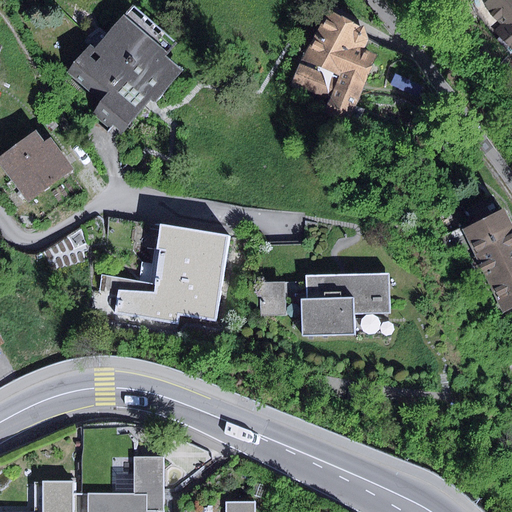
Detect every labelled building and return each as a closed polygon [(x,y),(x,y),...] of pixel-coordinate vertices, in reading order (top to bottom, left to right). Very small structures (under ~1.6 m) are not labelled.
[(511,23),(511,0),(483,0),(507,28),(511,23)] [(360,26),(323,9),(299,59),(339,76),(337,81),(299,64),(290,83),(328,99),(323,113),(350,124),(376,55),(364,48),(368,39),(364,26),(360,26)] [(87,48),(65,73),(99,102),(91,112),(120,136),(150,101),(155,104),(182,73),(165,58),(168,55),(123,17),(92,52),(87,48)] [(396,74),(390,85),(417,98),(423,87),(396,74)] [(458,128),(437,144),(447,158),(468,141),(458,128)] [(34,131),(0,155),(0,165),(27,203),(73,170),(49,138),(43,143),(34,131)] [(511,308),(511,223),(504,208),(462,228),(503,312),(511,308)] [(216,322),(229,237),(160,225),(157,248),(154,248),(149,283),(101,276),(99,291),(118,298),(116,316),(177,323),(178,314),(216,322)] [(389,314),(388,275),(342,276),(306,277),(306,301),(300,301),(301,338),(352,336),(352,315),(389,314)] [(286,317),(285,282),(260,283),(261,317),(286,317)] [(132,494),(88,494),(88,511),(158,511),(159,511),(164,511),(164,457),(132,457),(132,494)] [(74,511),(74,482),(44,482),(43,511),(74,511)] [(254,511),(255,502),(225,502),(225,511),(254,511)]
